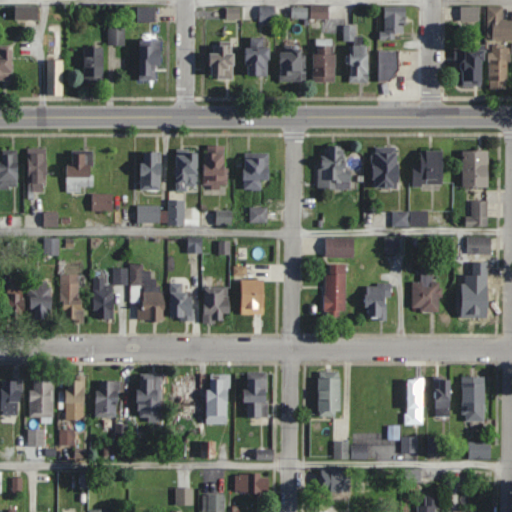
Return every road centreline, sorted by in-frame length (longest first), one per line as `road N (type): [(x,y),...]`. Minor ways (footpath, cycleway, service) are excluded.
road 1 (residential): [(511,347),(0,348)]
road 2 (primary): [(511,116),(0,116)]
road 3 (residential): [(288,511),(295,116)]
